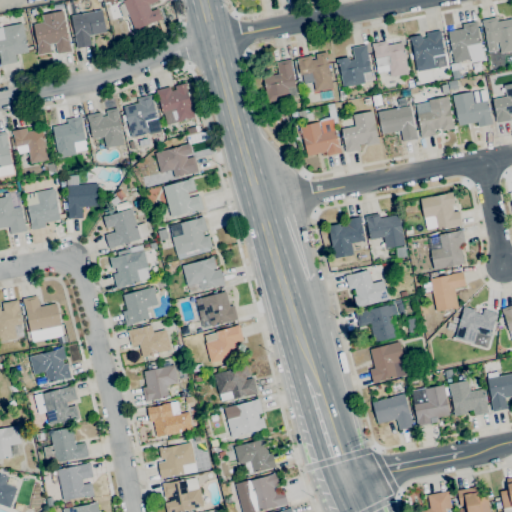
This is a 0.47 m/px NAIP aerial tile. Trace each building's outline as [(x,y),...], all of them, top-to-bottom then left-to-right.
[(134,30),(128,15),(123,18),(117,6),(123,3),(122,1),(124,0),(157,0),(158,1),(148,5),(151,11),(157,9),(161,19),(134,30)] [(37,55),(37,51),(38,51),(33,25),(53,20),(51,10),(59,9),(58,3),(62,3),(63,8),(62,8),(71,51),(56,54),(54,43),(49,44),(50,52),(37,55)] [(76,48),(75,45),(76,45),(74,33),(71,16),(101,10),(106,32),(89,36),(91,46),(76,48)] [(511,51),(500,53),(498,42),(495,43),(497,50),(488,52),(483,24),(482,25),(481,20),(496,17),(497,22),(511,19),(511,51)] [(453,63),(447,31),(463,28),(462,24),(476,21),(480,45),(469,48),(471,59),(453,63)] [(1,66),(0,61),(0,28),(22,23),(25,37),(29,36),(28,30),(29,30),(32,44),(26,46),(27,52),(15,55),(16,62),(1,66)] [(417,71),(411,40),(409,40),(409,37),(421,35),(422,39),(426,38),(425,33),(439,30),(446,66),(417,71)] [(390,77),(389,71),(377,73),(375,67),(376,67),(372,48),(371,44),(386,41),(387,45),(402,42),(408,73),(390,77)] [(343,87),(338,63),(337,63),(336,59),(347,57),(348,61),(354,59),(351,48),(365,45),(370,71),(362,73),(364,83),(343,87)] [(315,92),(313,82),(303,84),(301,75),(300,75),(297,62),(296,62),(296,58),(310,55),(311,60),(316,59),(315,54),(327,52),(328,56),(326,57),(332,88),(315,92)] [(267,102),(262,78),(279,74),(276,62),(290,59),(291,64),(290,64),(296,95),(267,102)] [(176,122),(175,118),(164,121),(156,91),(169,87),(171,91),(176,89),(175,86),(186,83),(187,86),(185,86),(194,118),(176,122)] [(496,123),(495,117),(492,99),(505,96),(503,85),(511,83),(511,114),(509,115),(510,120),(496,123)] [(442,95),(440,85),(446,84),(449,93),(442,95)] [(321,100),(319,93),(331,90),(333,98),(321,100)] [(478,127),(477,122),(457,126),(452,96),(484,90),(486,101),(487,100),(492,125),(478,127)] [(131,138),(123,107),(138,103),(137,99),(151,95),(160,130),(131,138)] [(420,138),(419,132),(421,132),(415,105),(428,102),(428,100),(447,96),(454,128),(442,131),(441,128),(434,130),(435,135),(420,138)] [(402,142),(399,130),(382,134),(377,112),(395,108),(393,100),(400,99),(402,107),(409,106),(416,138),(402,142)] [(327,156),(325,151),(307,156),(301,134),(299,135),(297,131),(300,130),(299,127),(330,119),(327,111),(325,105),(333,103),(337,124),(333,125),(340,153),(327,156)] [(106,148),(103,137),(92,139),(88,119),(87,119),(86,116),(101,112),(102,117),(107,116),(105,111),(117,108),(118,113),(117,113),(124,144),(106,148)] [(345,153),(343,146),(345,146),(341,129),(355,126),(352,116),(371,111),(378,143),(366,146),(366,142),(358,144),(359,149),(345,153)] [(58,158),(52,127),(67,124),(66,120),(80,117),(85,140),(84,140),(86,150),(75,152),(75,154),(58,158)] [(30,163),(28,152),(17,154),(16,147),(15,147),(11,131),(26,128),(26,132),(41,129),(48,160),(30,163)] [(2,173),(0,166),(0,132),(5,131),(7,136),(5,137),(12,165),(10,165),(12,171),(2,173)] [(174,178),(171,169),(160,173),(154,153),(189,144),(192,154),(186,155),(186,159),(194,157),(198,171),(174,178)] [(48,175),(46,165),(53,163),(55,173),(48,175)] [(68,219),(66,186),(67,186),(66,176),(77,175),(78,185),(97,184),(99,206),(81,207),(82,218),(68,219)] [(170,218),(162,186),(188,179),(187,179),(191,178),(195,191),(187,193),(189,198),(199,195),(203,209),(199,211),(199,210),(170,218)] [(31,230),(24,194),(54,189),(60,220),(44,223),(45,227),(31,230)] [(120,200),(115,193),(120,189),(125,196),(120,200)] [(10,234),(8,227),(0,228),(0,197),(4,197),(3,194),(8,192),(9,196),(10,196),(13,209),(21,207),(26,231),(10,234)] [(437,229),(437,227),(426,229),(420,199),(431,196),(431,197),(446,194),(446,193),(452,192),(454,204),(451,205),(453,212),(458,211),(462,226),(455,227),(455,226),(437,229)] [(114,206),(109,202),(115,196),(119,201),(114,206)] [(109,249),(104,235),(114,232),(112,226),(106,228),(102,217),(106,216),(106,217),(131,209),(140,239),(109,249)] [(385,248),(384,245),(371,247),(370,239),(366,221),(365,221),(364,216),(378,213),(379,218),(398,214),(404,244),(385,248)] [(177,260),(168,226),(199,218),(198,217),(203,216),(207,231),(202,232),(204,236),(208,235),(212,247),(208,248),(209,251),(177,260)] [(333,258),(329,232),(328,232),(327,226),(339,224),(339,227),(347,225),(346,219),(360,217),(364,241),(350,244),(352,255),(333,258)] [(159,241),(157,231),(165,229),(167,239),(159,241)] [(434,270),(430,250),(441,248),(438,235),(457,231),(457,230),(461,229),(464,244),(459,245),(463,264),(434,270)] [(116,288),(112,274),(117,273),(115,268),(111,269),(108,257),(112,257),(112,258),(117,256),(116,251),(141,245),(142,250),(143,250),(146,260),(153,258),(155,265),(146,267),(149,279),(139,281),(139,282),(116,288)] [(396,258),(395,248),(404,247),(406,257),(396,258)] [(371,262),(369,251),(386,248),(388,259),(371,262)] [(190,294),(187,286),(181,266),(210,258),(209,257),(212,256),(216,268),(213,269),(213,271),(220,269),(224,285),(221,286),(220,285),(190,294)] [(356,308),(353,296),(356,295),(354,289),(348,291),(344,275),(350,274),(350,275),(368,270),(371,283),(383,280),(388,299),(356,308)] [(436,312),(431,291),(425,292),(423,284),(430,283),(429,279),(451,275),(450,274),(462,271),(465,286),(453,288),(457,307),(436,312)] [(126,326),(122,311),(126,310),(122,295),(152,287),(157,304),(146,308),(149,319),(126,326)] [(202,328),(195,300),(225,292),(229,306),(233,305),(237,320),(233,321),(233,320),(202,328)] [(29,332),(25,310),(23,303),(22,299),(37,296),(39,307),(56,304),(60,326),(29,332)] [(374,343),(369,324),(358,327),(355,313),(387,305),(388,306),(394,304),(393,301),(400,299),(404,313),(399,314),(396,304),(394,304),(397,314),(390,316),(395,337),(374,343)] [(0,341),(0,307),(1,311),(3,311),(1,303),(17,300),(19,308),(18,308),(21,324),(13,326),(15,338),(0,341)] [(511,336),(510,331),(508,332),(503,314),(502,314),(501,309),(511,305),(511,336)] [(486,348),(454,338),(462,313),(461,313),(463,306),(475,310),(474,312),(482,315),(483,309),(497,313),(495,319),(486,348)] [(409,332),(406,319),(414,317),(418,330),(409,332)] [(142,357),(138,344),(131,346),(127,331),(150,325),(149,322),(156,321),(157,327),(152,329),(153,333),(165,330),(170,350),(142,357)] [(210,362),(205,343),(217,339),(215,332),(235,326),(238,325),(243,341),(235,343),(239,354),(210,362)] [(373,384),(369,369),(373,368),(369,350),(398,342),(407,375),(395,378),(395,377),(378,381),(378,382),(373,384)] [(47,383),(44,372),(33,375),(29,357),(60,349),(59,348),(62,347),(66,359),(62,360),(63,364),(67,364),(70,378),(67,379),(67,378),(47,383)] [(221,401),(219,395),(213,374),(239,368),(239,366),(246,364),(249,377),(245,378),(245,379),(252,377),(257,393),(233,400),(232,398),(221,401)] [(144,402),(141,388),(146,387),(143,372),(174,365),(177,383),(165,385),(168,397),(148,401),(148,402),(144,402)] [(492,412),(490,400),(491,400),(487,378),(488,378),(487,374),(497,372),(498,377),(511,373),(511,396),(504,398),(507,409),(492,412)] [(195,382),(193,376),(201,374),(202,380),(195,382)] [(454,417),(453,411),(448,384),(467,380),(469,391),(483,388),(488,413),(474,416),(473,410),(465,411),(466,414),(454,417)] [(48,425),(45,413),(38,415),(37,414),(34,414),(28,393),(42,389),(43,394),(62,388),(73,385),(77,399),(66,402),(67,408),(75,405),(78,417),(48,425)] [(417,427),(415,422),(417,421),(413,403),(426,400),(424,389),(443,385),(449,415),(430,419),(431,424),(417,427)] [(398,430),(395,419),(377,424),(371,402),(403,394),(409,414),(412,426),(398,430)] [(231,438),(226,420),(229,419),(226,407),(255,400),(258,399),(262,413),(257,414),(258,419),(263,418),(266,430),(262,431),(262,430),(231,438)] [(11,409),(7,404),(13,400),(15,403),(17,401),(19,403),(11,409)] [(155,437),(152,422),(149,422),(146,407),(177,401),(179,414),(188,412),(192,430),(155,437)] [(34,431),(32,425),(40,423),(41,429),(34,431)] [(0,428),(17,426),(20,444),(16,444),(18,455),(11,456),(11,457),(0,459),(0,428)] [(45,463),(42,447),(52,446),(49,432),(71,427),(74,445),(85,443),(88,457),(83,458),(83,457),(55,463),(55,461),(45,463)] [(37,441),(35,434),(42,433),(44,439),(37,441)] [(211,447),(210,441),(216,439),(218,446),(211,447)] [(247,474),(243,463),(238,464),(233,447),(264,439),(268,454),(271,453),(275,467),(272,468),(272,467),(247,474)] [(160,479),(157,463),(164,461),(164,459),(161,460),(158,448),(161,447),(162,448),(190,443),(194,463),(193,463),(195,472),(160,479)] [(63,501),(56,470),(78,465),(85,464),(85,463),(89,463),(92,477),(81,479),(82,485),(90,483),(93,496),(89,497),(88,496),(63,501)] [(9,508),(0,504),(0,474),(7,477),(4,484),(16,489),(9,508)] [(255,511),(247,481),(273,474),(276,486),(272,487),(274,492),(283,490),(287,504),(284,505),(284,504),(255,511)] [(511,511),(502,511),(502,509),(503,509),(499,492),(508,490),(506,479),(511,477),(511,511)] [(166,511),(164,503),(169,502),(168,497),(164,498),(161,483),(165,482),(165,484),(195,478),(198,489),(199,489),(202,506),(175,511),(166,511)] [(466,511),(465,505),(459,506),(456,491),(476,487),(478,498),(486,496),(489,511),(466,511)] [(420,511),(426,510),(426,509),(429,508),(427,495),(447,491),(451,508),(444,509),(444,511),(420,511)] [(62,511),(62,510),(65,509),(64,504),(71,502),(72,508),(93,503),(96,502),(98,511),(62,511)]
